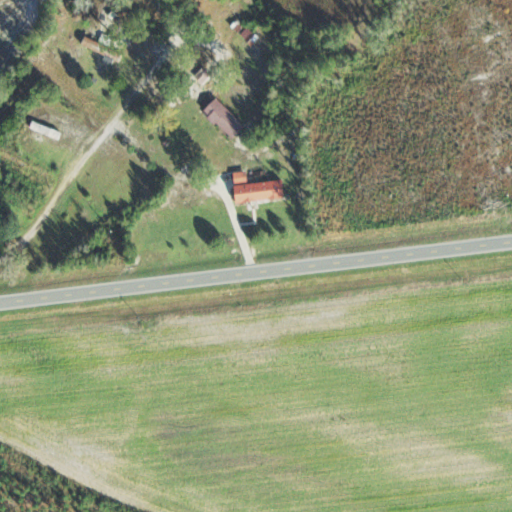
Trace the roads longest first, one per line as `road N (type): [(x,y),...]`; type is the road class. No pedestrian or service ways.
road 1 (secondary): [(511,257),(0,314)]
road 2 (residential): [(160,297),(19,0)]
